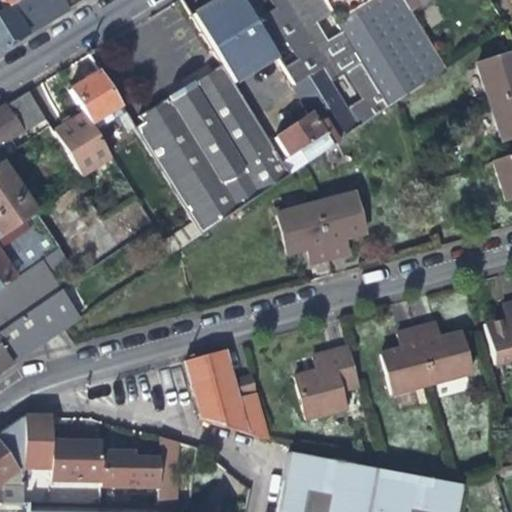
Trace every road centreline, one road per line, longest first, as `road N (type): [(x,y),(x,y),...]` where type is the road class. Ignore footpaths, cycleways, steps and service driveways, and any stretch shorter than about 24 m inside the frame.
road 1 (residential): [(46,373),(511,242)]
road 2 (residential): [(245,511),(254,466),(46,373)]
road 3 (residential): [(0,71),(119,0)]
